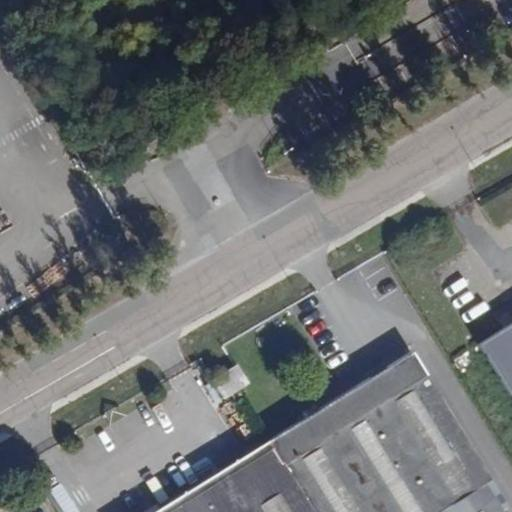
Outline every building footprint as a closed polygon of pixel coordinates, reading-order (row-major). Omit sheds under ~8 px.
[(178,125),(165,132),(175,148),(199,134),(190,118),(178,125)] [(511,323),(477,345),(511,402),(511,323)] [(269,444),(310,511),(499,511),(480,482),(488,477),(412,354),(318,412),(314,405),(303,412),(308,419),(269,444)] [(230,366),(224,370),(236,390),(243,386),(230,366)] [(241,398),(236,390),(224,370),(206,381),(216,400),(223,395),(229,405),(241,398)] [(310,511),(269,444),(160,511),(156,505),(144,511),(310,511)] [(480,482),(499,511),(507,507),(488,477),(480,482)]
